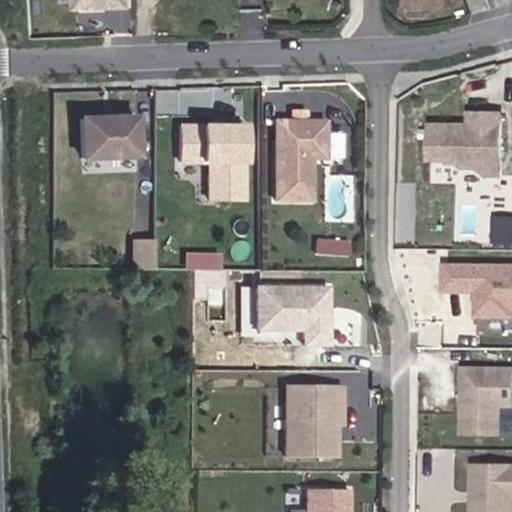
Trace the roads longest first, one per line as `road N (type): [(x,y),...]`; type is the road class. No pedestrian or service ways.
road 1 (residential): [(397,511),(399,331),(379,270),(377,49)]
road 2 (residential): [(377,49),(0,61)]
road 3 (residential): [(511,25),(425,47),(377,49)]
